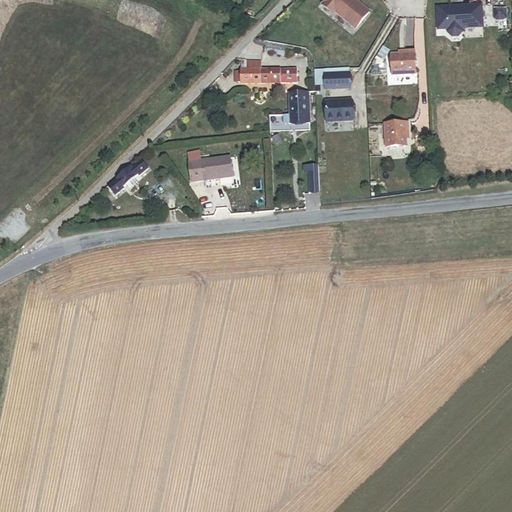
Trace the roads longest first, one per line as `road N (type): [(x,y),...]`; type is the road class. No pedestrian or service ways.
road 1 (unclassified): [(30,255),(84,240),(511,194)]
road 2 (residential): [(30,255),(286,0)]
